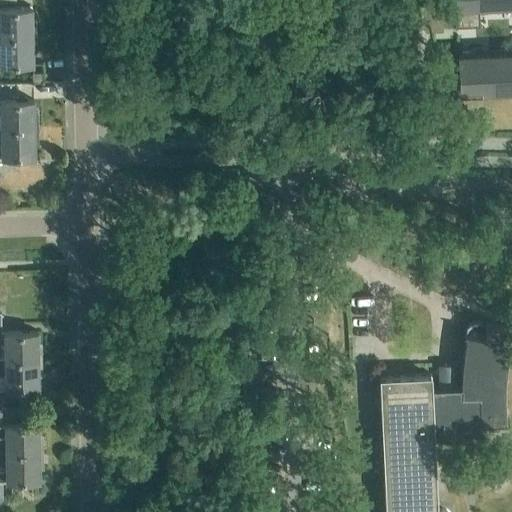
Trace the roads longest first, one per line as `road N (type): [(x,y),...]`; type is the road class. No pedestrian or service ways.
road 1 (residential): [(283,511),(303,446),(286,375),(286,150)]
road 2 (residential): [(89,511),(80,225)]
road 3 (residential): [(80,153),(286,150)]
road 4 (residential): [(80,153),(79,0)]
road 5 (residential): [(286,150),(423,153)]
